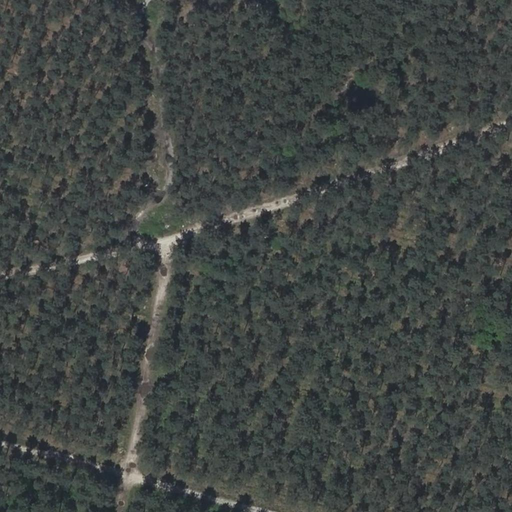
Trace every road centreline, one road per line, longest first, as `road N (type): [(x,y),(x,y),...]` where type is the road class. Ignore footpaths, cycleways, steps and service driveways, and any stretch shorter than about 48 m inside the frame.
road 1 (track): [(511,125),(165,239),(0,275)]
road 2 (track): [(273,511),(0,440)]
road 3 (track): [(165,239),(119,511)]
